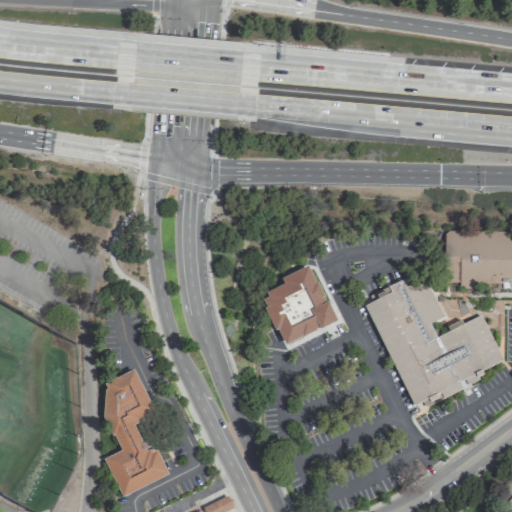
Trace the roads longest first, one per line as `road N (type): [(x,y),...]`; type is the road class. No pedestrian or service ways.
road 1 (tertiary): [(157,159),(152,246),(166,325),(256,511)]
road 2 (tertiary): [(278,511),(223,396),(196,313),(190,167)]
road 3 (motorway): [(190,167),(511,175)]
road 4 (motorway): [(511,90),(239,68)]
road 5 (motorway): [(511,40),(251,0)]
road 6 (motorway): [(236,103),(408,118)]
road 7 (secondary): [(190,167),(205,0)]
road 8 (secondary): [(173,0),(157,159)]
road 9 (motorway): [(0,135),(157,159)]
road 10 (residential): [(511,428),(395,511)]
road 11 (motorway): [(134,59),(0,45)]
road 12 (motorway): [(0,82),(131,95)]
